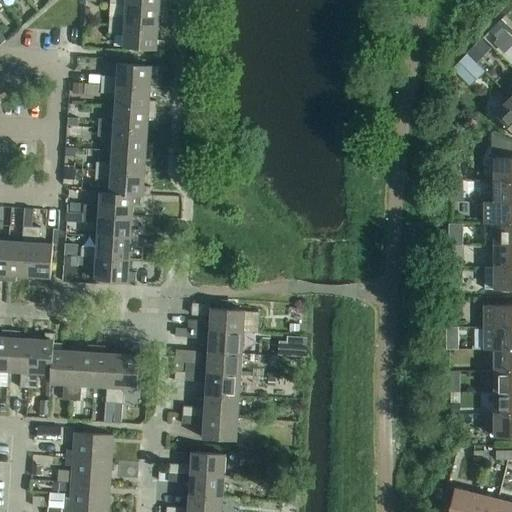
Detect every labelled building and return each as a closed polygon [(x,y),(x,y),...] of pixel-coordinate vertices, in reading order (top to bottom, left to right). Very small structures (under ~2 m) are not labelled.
[(110,16),(109,25),(158,28),(159,15),(166,16),(167,7),(126,4),(126,17),(110,16)] [(497,40),(506,32),(498,24),(489,32),(497,40)] [(158,28),(109,25),(108,34),(124,35),(123,48),(164,50),(164,41),(157,40),(158,28)] [(477,63),(491,49),(481,39),(467,53),(477,63)] [(465,72),(475,62),(468,55),(458,65),(465,72)] [(101,84),(101,85),(150,88),(151,75),(158,76),(159,66),(119,64),(118,77),(102,76),(89,76),(89,84),(101,84)] [(84,95),(84,84),(73,83),(73,94),(84,95)] [(116,95),(116,107),(156,110),(157,101),(150,100),(150,88),(101,85),(100,94),(116,95)] [(511,130),(511,98),(495,114),(511,130)] [(99,119),(98,128),(148,131),(148,118),(155,119),(156,110),(116,107),(115,120),(99,119)] [(68,117),(67,126),(78,126),(78,118),(68,117)] [(114,138),(113,150),(153,153),(154,144),(147,144),(148,131),(98,128),(98,137),(114,138)] [(495,159),(495,180),(511,180),(511,141),(492,132),(492,159),(495,159)] [(65,147),(65,156),(75,156),(76,148),(65,147)] [(96,162),(95,171),(145,174),(146,161),(153,162),(153,153),(113,150),(112,163),(96,162)] [(111,181),(110,193),(141,195),(141,196),(150,197),(151,187),(144,187),(145,174),(95,171),(95,180),(111,181)] [(511,180),(495,180),(495,202),(511,201),(511,180)] [(84,205),(83,213),(133,217),(133,204),(140,204),(141,196),(141,195),(110,193),(101,192),(100,206),(84,205)] [(485,224),(495,224),(511,223),(511,201),(495,202),(485,202),(485,224)] [(70,203),(70,211),(81,212),(81,204),(70,203)] [(24,209),(23,226),(32,227),(33,209),(24,209)] [(99,223),(98,236),(138,239),(139,230),(132,229),(133,217),(83,213),(83,222),(99,223)] [(511,223),(495,224),(495,245),(511,245),(511,223)] [(16,275),(29,276),(32,227),(23,226),(22,242),(9,241),(7,282),(16,282),(16,275)] [(32,227),(29,276),(41,277),(41,284),(50,285),(53,246),(53,244),(40,243),(41,227),(32,227)] [(81,248),(81,256),(130,260),(131,247),(138,248),(138,239),(98,236),(97,249),(81,248)] [(0,281),(7,282),(9,241),(0,240),(0,281)] [(511,245),(495,245),(495,267),(511,266),(511,245)] [(78,267),(78,257),(65,256),(65,267),(78,267)] [(130,260),(81,256),(80,265),(96,266),(95,280),(135,282),(136,273),(129,272),(130,260)] [(511,266),(495,267),(484,267),(484,290),(495,290),(511,289),(511,266)] [(485,305),(485,328),(495,328),(511,328),(511,305),(495,305),(485,305)] [(189,320),(188,329),(244,332),(245,310),(212,308),(211,321),(189,320)] [(485,350),(495,350),(511,349),(511,328),(495,328),(485,328),(485,350)] [(178,329),(178,337),(188,338),(188,329),(178,329)] [(210,339),(209,352),(242,354),(244,332),(188,329),(188,338),(210,339)] [(0,370),(8,371),(11,331),(2,330),(1,337),(0,337),(0,370)] [(20,388),(29,388),(32,339),(19,338),(20,331),(11,331),(8,371),(21,372),(20,388)] [(39,373),(51,374),(53,343),(54,343),(55,334),(45,333),(45,340),(32,339),(29,388),(38,389),(39,373)] [(446,340),(446,350),(449,350),(459,350),(459,340),(449,340),(446,340)] [(62,400),(71,401),(75,351),(62,351),(62,344),(54,343),(53,343),(51,374),(50,383),(63,384),(62,400)] [(81,385),(94,386),(97,346),(88,345),(87,352),(75,351),(71,401),(80,401),(81,385)] [(106,403),(115,403),(118,354),(105,353),(105,346),(97,346),(94,386),(107,387),(106,403)] [(118,354),(115,403),(123,404),(124,404),(125,388),(138,389),(140,349),(131,348),(130,355),(118,354)] [(511,349),(495,350),(495,371),(511,371),(511,349)] [(186,363),(186,372),(241,375),(242,354),(209,352),(208,364),(186,363)] [(265,369),(254,369),(254,378),(264,379),(265,369)] [(511,371),(495,371),(495,393),(511,392),(511,371)] [(175,380),(185,381),(185,372),(176,372),(175,380)] [(207,382),(206,395),(239,397),(241,375),(186,372),(185,381),(207,382)] [(511,392),(495,393),(495,415),(511,414),(511,392)] [(183,406),(183,415),(238,419),(239,397),(206,395),(205,407),(183,406)] [(40,415),(49,416),(50,404),(41,403),(40,415)] [(123,404),(115,403),(113,423),(121,423),(123,404)] [(460,415),(460,405),(451,404),(451,415),(460,415)] [(511,414),(495,415),(495,437),(511,437),(511,414)] [(238,419),(183,415),(182,424),(204,425),(203,439),(237,441),(238,419)] [(38,426),(37,440),(47,441),(47,427),(38,426)] [(67,450),(67,458),(112,461),(113,435),(75,433),(74,450),(67,450)] [(474,460),(486,460),(486,451),(474,451),(474,460)] [(496,460),(508,460),(508,451),(496,451),(496,460)] [(169,464),(169,473),(224,476),(226,454),(192,452),(191,465),(169,464)] [(73,466),(71,483),(110,486),(112,461),(67,458),(66,466),(73,466)] [(33,465),(32,475),(41,476),(41,466),(33,465)] [(190,483),(189,496),(223,498),(224,476),(169,473),(168,482),(190,483)] [(66,492),(67,484),(54,483),(53,490),(66,492)] [(64,500),(63,508),(108,511),(110,486),(71,483),(70,501),(64,500)] [(452,501),(455,489),(447,487),(444,501),(451,503),(452,501)] [(451,503),(448,511),(471,511),(477,494),(455,489),(452,501),(451,503)] [(471,511),(494,511),(498,499),(477,494),(471,511)] [(167,507),(166,511),(221,511),(223,498),(189,496),(188,508),(167,507)] [(61,508),(61,498),(50,497),(49,507),(61,508)] [(494,511),(511,511),(511,503),(498,499),(494,511)]
